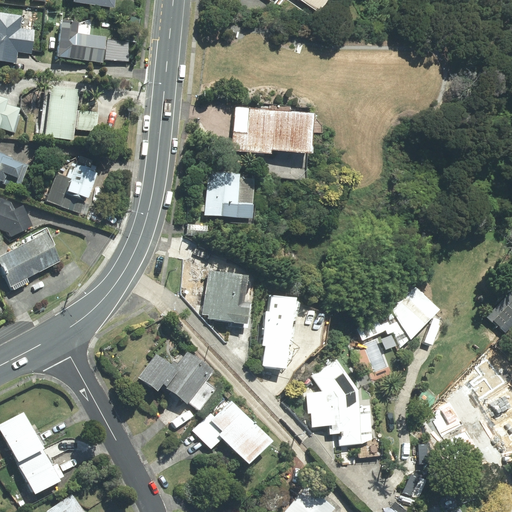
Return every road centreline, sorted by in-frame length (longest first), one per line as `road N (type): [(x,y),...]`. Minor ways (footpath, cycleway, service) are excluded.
road 1 (secondary): [(173,0),(153,195),(124,272),(59,334)]
road 2 (residential): [(59,334),(154,511)]
